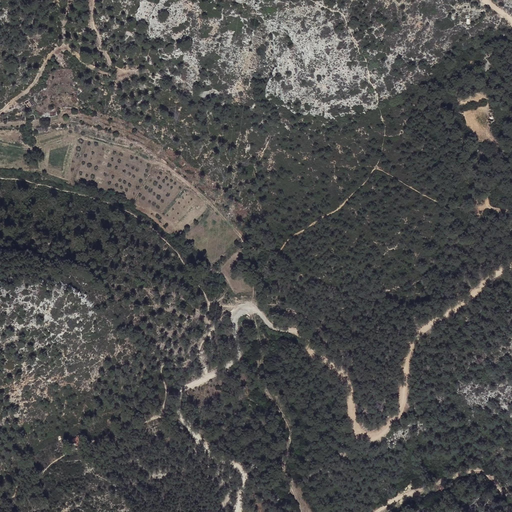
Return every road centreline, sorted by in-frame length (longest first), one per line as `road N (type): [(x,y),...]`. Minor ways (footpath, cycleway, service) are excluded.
road 1 (track): [(236,511),(241,471),(202,446),(178,409),(183,388),(235,360),(239,307),(295,332),(344,374),(354,426),(376,436),(398,411),(415,340),(511,266)]
road 2 (track): [(380,511),(469,474),(488,475),(511,494)]
